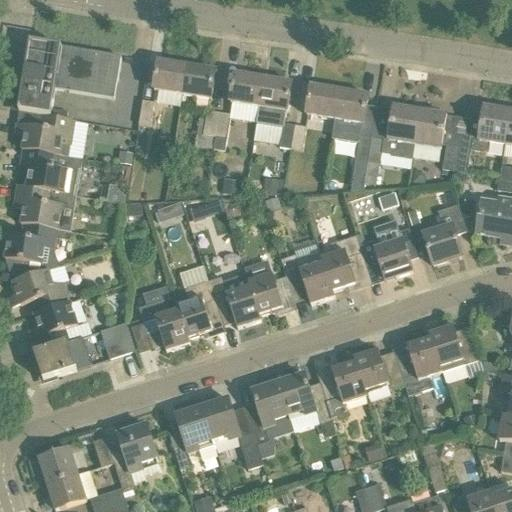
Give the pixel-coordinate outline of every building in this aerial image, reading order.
[(122,59),(31,44),(24,85),(17,84),(16,88),(23,92),(20,114),(42,117),(51,119),(56,93),(115,102),(122,59)] [(216,73),(203,71),(204,65),(189,63),(188,68),(183,97),(211,101),(216,73)] [(188,68),(160,64),(155,93),(183,97),(188,68)] [(236,76),(231,105),(259,109),(264,81),(236,76)] [(257,125),(284,130),(280,150),(292,152),(296,128),(285,126),(293,85),(264,81),(259,109),(260,109),(257,125)] [(340,93),(312,89),(307,117),(336,122),(340,93)] [(367,109),(369,98),(340,93),(336,122),(362,126),(356,162),(367,164),(376,110),(367,109)] [(155,105),(142,103),(139,127),(152,129),(155,105)] [(415,148),(421,113),(394,109),(394,113),(376,110),(367,164),(368,164),(380,166),(382,156),(392,157),(391,158),(413,162),(415,148)] [(511,113),(485,109),(482,124),(464,121),(455,174),(468,176),(472,152),(485,155),(488,152),(490,144),(506,147),(511,113)] [(421,113),(415,148),(442,153),(442,147),(447,148),(443,172),(455,174),(464,121),(447,118),(447,117),(421,113)] [(208,114),(204,137),(216,139),(220,116),(208,114)] [(227,141),(228,141),(231,117),(220,116),(216,139),(227,141)] [(51,119),(42,117),(40,130),(18,126),(16,136),(25,138),(23,152),(24,153),(61,158),(62,146),(71,148),(75,123),(51,119)] [(296,128),(292,152),(303,154),(308,130),(296,128)] [(196,148),(214,151),(216,139),(204,137),(198,136),(196,148)] [(227,141),(216,139),(214,151),(225,152),(227,141)] [(71,160),(61,158),(24,153),(21,174),(30,176),(28,189),(28,190),(50,193),(49,194),(65,196),(71,160)] [(133,156),(122,154),(120,165),(132,167),(133,156)] [(377,187),(379,173),(380,166),(368,164),(366,174),(365,185),(377,187)] [(511,183),(511,170),(502,169),(500,181),(511,183)] [(426,187),(427,179),(422,173),(415,172),(413,184),(426,187)] [(222,196),(239,199),(242,183),(225,181),(222,196)] [(278,197),(279,182),(267,181),(266,196),(278,197)] [(28,190),(28,189),(19,188),(15,211),(24,212),(22,227),(25,227),(58,233),(59,233),(59,231),(70,233),(71,221),(61,219),(65,196),(49,194),(50,193),(28,190)] [(108,204),(121,206),(123,196),(116,188),(111,188),(108,204)] [(384,198),(388,210),(400,206),(396,194),(384,198)] [(279,200),(266,203),(269,215),(283,211),(279,200)] [(511,203),(501,202),(500,207),(482,204),(477,238),(503,242),(502,247),(511,248),(511,203)] [(213,204),(192,211),(196,221),(216,214),(213,204)] [(227,211),(228,217),(233,220),(239,219),(242,214),(241,208),(236,205),(230,206),(227,211)] [(181,206),(172,209),(176,220),(185,217),(181,206)] [(142,207),(128,208),(129,218),(143,217),(142,207)] [(459,207),(438,214),(444,231),(424,238),(434,268),(463,259),(456,238),(468,234),(468,232),(464,221),(459,207)] [(417,212),(408,215),(413,229),(422,226),(417,212)] [(400,222),(376,229),(381,244),(405,237),(400,222)] [(18,283),(43,275),(46,251),(55,252),(58,233),(25,227),(23,239),(1,235),(0,238),(0,245),(8,247),(6,261),(7,262),(7,264),(11,277),(16,277),(18,283)] [(378,241),(360,247),(371,283),(372,288),(374,288),(372,283),(385,279),(386,284),(413,275),(402,242),(381,249),(379,241),(378,241)] [(333,252),(321,255),(335,300),(336,300),(334,294),(349,290),(371,283),(360,247),(346,251),(347,253),(334,257),(333,252)] [(282,262),(287,279),(297,312),(298,312),(296,306),(294,300),(308,296),(309,302),(311,308),(335,300),(321,255),(298,263),(296,258),(282,262)] [(251,291),(262,324),(260,318),(295,306),(297,312),(287,279),(286,280),(275,283),(268,263),(245,271),(251,291)] [(182,273),(185,288),(209,284),(206,268),(182,273)] [(43,275),(18,283),(13,285),(18,299),(9,302),(12,311),(34,304),(38,315),(69,305),(63,286),(55,288),(50,273),(60,270),(60,269),(43,275)] [(222,280),(210,284),(225,330),(227,335),(225,329),(223,323),(234,320),(236,326),(238,332),(262,324),(251,291),(228,298),(222,280)] [(178,307),(189,341),(225,330),(210,284),(185,292),(189,304),(178,307)] [(145,326),(153,353),(154,352),(152,346),(163,343),(165,349),(167,354),(191,347),(189,341),(178,307),(177,308),(179,314),(169,317),(164,302),(151,306),(139,310),(145,326)] [(71,305),(69,305),(38,315),(35,316),(40,331),(31,333),(38,355),(68,345),(71,344),(67,332),(78,328),(71,305)] [(511,311),(505,310),(502,328),(511,329),(511,332),(511,338),(511,368),(511,371),(509,371),(509,373),(511,372),(511,311)] [(102,334),(110,357),(135,349),(128,330),(127,326),(102,334)] [(464,363),(466,369),(480,364),(470,330),(469,331),(471,337),(458,341),(456,335),(454,329),(430,337),(443,376),(444,376),(442,370),(464,363)] [(431,343),(395,354),(395,356),(406,388),(409,399),(434,391),(431,380),(443,376),(430,337),(431,343)] [(68,345),(38,355),(35,356),(44,383),(78,373),(68,345)] [(379,353),(355,361),(368,400),(369,400),(390,393),(406,388),(395,356),(395,354),(393,349),(392,349),(394,356),(396,361),(382,365),(381,361),(379,353)] [(318,373),(317,373),(321,386),(323,393),(324,393),(328,406),(333,422),(336,421),(338,422),(341,422),(344,421),(345,421),(347,419),(347,416),(346,414),(348,413),(346,407),(347,407),(367,401),(368,400),(355,361),(354,361),(355,362),(355,364),(356,367),(342,371),(320,378),(318,374),(318,373)] [(499,366),(481,364),(484,375),(498,377),(499,366)] [(305,377),(279,385),(291,424),(318,415),(322,427),(321,427),(323,436),(327,434),(329,440),(337,438),(333,424),(333,422),(328,406),(324,393),(323,393),(312,397),(309,390),(305,377)] [(506,406),(511,406),(511,411),(511,419),(504,418),(504,419),(511,420),(511,379),(504,378),(501,395),(504,395),(503,401),(506,406)] [(248,417),(258,448),(270,444),(266,432),(291,424),(279,385),(253,394),(257,407),(259,413),(248,417)] [(229,402),(204,410),(216,448),(239,441),(249,472),(264,467),(258,448),(248,417),(247,417),(248,422),(237,426),(233,414),(229,402)] [(204,410),(177,418),(184,441),(172,445),(175,454),(181,473),(194,469),(190,456),(216,448),(204,410)] [(478,416),(464,421),(468,432),(481,427),(478,416)] [(511,420),(504,419),(500,444),(506,445),(503,459),(511,460),(511,420)] [(115,467),(123,491),(124,496),(135,492),(137,492),(132,477),(160,468),(147,428),(118,437),(123,450),(125,459),(114,462),(111,453),(110,454),(115,467)] [(106,441),(95,445),(103,470),(115,467),(110,454),(106,441)] [(434,446),(422,450),(437,496),(449,492),(434,446)] [(71,452),(40,462),(40,464),(41,463),(49,487),(79,477),(71,452)] [(417,462),(414,453),(400,457),(403,467),(417,462)] [(351,457),(344,459),(348,471),(354,469),(351,457)] [(511,460),(503,459),(501,474),(511,475),(511,460)] [(362,474),(368,491),(375,511),(384,511),(388,511),(380,487),(379,487),(376,478),(373,479),(370,471),(362,474)] [(55,511),(59,511),(87,503),(79,477),(49,487),(48,487),(48,488),(49,488),(52,497),(51,497),(55,511)] [(123,491),(91,501),(94,511),(100,511),(127,503),(124,496),(123,491)] [(356,495),(362,511),(375,511),(368,491),(356,495)] [(511,511),(511,493),(494,500),(497,511),(511,511)] [(455,511),(497,511),(494,500),(492,494),(472,501),(454,507),(455,511)] [(443,511),(443,510),(439,498),(414,506),(413,503),(412,503),(414,511),(443,511)] [(129,511),(127,503),(100,511),(129,511)] [(215,511),(212,503),(195,509),(196,511),(215,511)] [(414,511),(412,503),(388,511),(414,511)]
